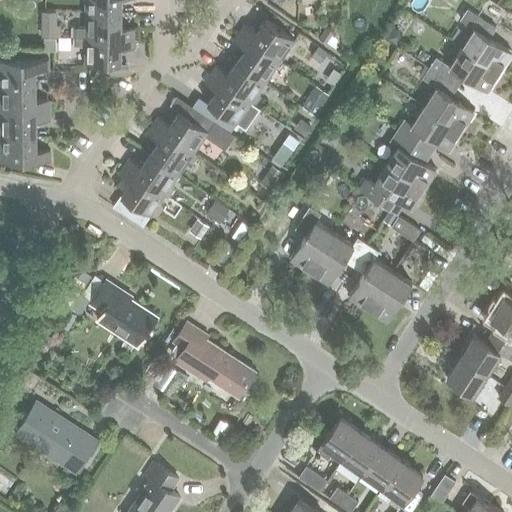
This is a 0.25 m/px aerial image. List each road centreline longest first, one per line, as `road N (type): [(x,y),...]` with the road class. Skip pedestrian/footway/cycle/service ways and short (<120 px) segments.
road 1 (residential): [(74,200),(319,368)]
road 2 (residential): [(360,394),(511,171)]
road 3 (residential): [(74,200),(160,61),(194,50),(234,0)]
road 4 (residential): [(360,394),(511,489)]
road 5 (residential): [(251,475),(136,408)]
road 6 (residential): [(251,475),(319,368)]
